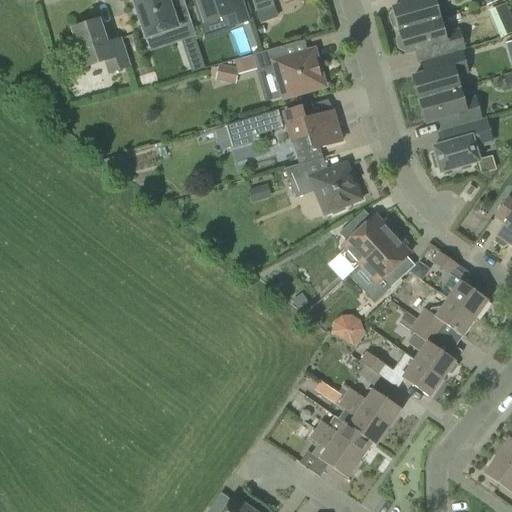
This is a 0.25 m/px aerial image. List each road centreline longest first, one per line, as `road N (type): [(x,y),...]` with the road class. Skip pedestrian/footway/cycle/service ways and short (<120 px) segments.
road 1 (residential): [(445,226),(400,162),(350,0)]
road 2 (residential): [(437,511),(438,462),(511,370)]
